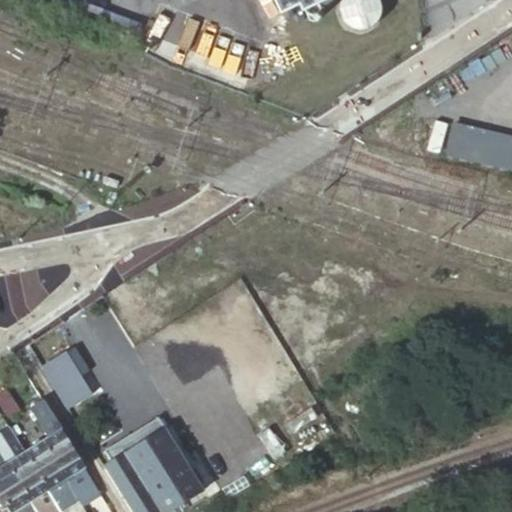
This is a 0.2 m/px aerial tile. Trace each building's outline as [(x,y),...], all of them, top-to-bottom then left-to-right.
[(269,0),(276,13),(295,4),(298,11),(320,0),(269,0)] [(357,34),(386,17),(375,0),(358,0),(343,10),(357,34)] [(72,348),(63,353),(79,380),(88,373),(72,348)] [(63,353),(39,367),(65,410),(88,396),(79,380),(63,353)] [(129,439),(88,373),(79,380),(88,396),(119,446),(129,439)] [(88,396),(65,410),(83,440),(95,460),(119,446),(88,396)] [(29,407),(32,412),(44,405),(41,400),(29,407)] [(32,412),(47,436),(59,429),(44,405),(32,412)] [(47,436),(41,439),(39,441),(51,460),(70,448),(75,445),(70,436),(65,439),(59,429),(47,436)] [(162,430),(100,468),(127,511),(167,511),(200,492),(162,430)] [(39,441),(23,450),(22,451),(34,471),(51,460),(39,441)] [(63,479),(82,467),(70,448),(51,460),(62,479),(63,479)] [(22,451),(6,462),(5,463),(16,482),(34,471),(22,451)] [(62,479),(51,460),(34,471),(45,490),(63,479),(62,479)] [(0,491),(16,482),(5,463),(0,465),(0,491)] [(76,500),(78,504),(97,492),(82,467),(63,479),(76,500)] [(45,490),(34,471),(16,482),(28,501),(45,490)] [(57,510),(58,511),(76,500),(63,479),(45,490),(57,510)] [(10,511),(28,501),(16,482),(0,491),(0,500),(7,511),(10,511)] [(56,511),(58,511),(57,510),(45,490),(28,501),(34,511),(56,511)] [(34,511),(28,501),(10,511),(34,511)]
